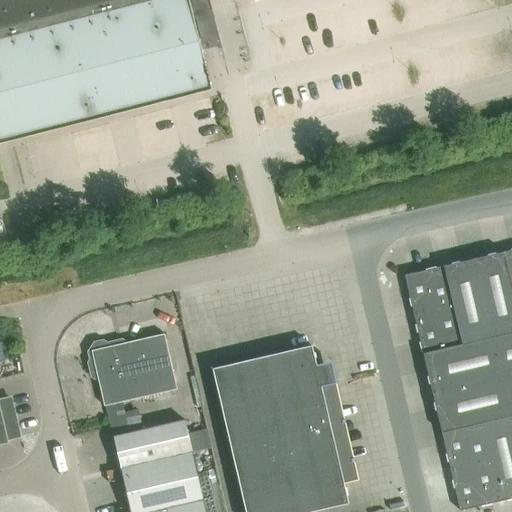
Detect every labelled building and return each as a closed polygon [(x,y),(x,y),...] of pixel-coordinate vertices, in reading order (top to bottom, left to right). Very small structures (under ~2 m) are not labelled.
[(0,0),(0,143),(212,89),(207,70),(193,16),(203,13),(212,11),(209,0),(0,0)] [(511,292),(511,250),(502,252),(511,292)] [(511,294),(511,292),(502,252),(473,259),(491,338),(511,333),(511,294)] [(473,259),(444,266),(453,306),(458,326),(462,345),(491,338),(473,259)] [(434,311),(453,306),(444,266),(424,271),(434,311)] [(404,276),(413,316),(434,311),(424,271),(404,276)] [(434,311),(413,316),(418,335),(458,326),(453,306),(434,311)] [(418,335),(422,354),(462,345),(458,326),(418,335)] [(109,341),(106,342),(102,340),(93,342),(90,346),(89,346),(92,358),(89,359),(87,362),(90,376),(93,377),(96,377),(103,405),(176,388),(163,333),(110,345),(109,341)] [(501,377),(511,374),(511,333),(491,338),(501,377)] [(462,345),(422,354),(431,393),(501,377),(491,338),(462,345)] [(211,369),(230,447),(269,438),(260,399),(320,385),(311,345),(211,369)] [(511,374),(501,377),(510,416),(511,415),(511,374)] [(441,432),(481,423),(510,416),(501,377),(431,393),(441,432)] [(260,399),(269,438),(329,424),(320,385),(260,399)] [(0,444),(8,443),(7,439),(17,436),(8,399),(0,401),(0,444)] [(511,425),(510,416),(481,423),(490,462),(499,502),(511,498),(511,425)] [(112,436),(120,468),(191,451),(184,420),(112,436)] [(450,471),(470,466),(490,462),(481,423),(441,432),(450,471)] [(269,438),(279,477),(338,463),(336,453),(330,429),(329,424),(269,438)] [(279,477),(269,438),(230,447),(239,486),(279,477)] [(167,511),(166,506),(202,498),(191,451),(120,468),(130,511),(167,511)] [(470,466),(480,506),(499,502),(490,462),(470,466)] [(338,463),(279,477),(239,486),(244,511),(306,511),(347,502),(338,463)] [(457,503),(459,511),(468,509),(480,506),(470,466),(450,471),(457,503)] [(166,506),(167,511),(205,511),(202,498),(166,506)]
